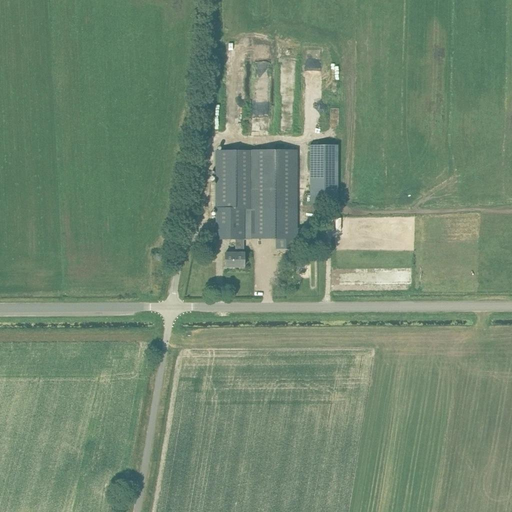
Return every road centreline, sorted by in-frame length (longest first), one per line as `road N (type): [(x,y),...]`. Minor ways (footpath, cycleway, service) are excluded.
road 1 (unclassified): [(171,307),(511,305)]
road 2 (unclassified): [(136,511),(171,307)]
road 3 (unclassified): [(0,308),(171,307)]
